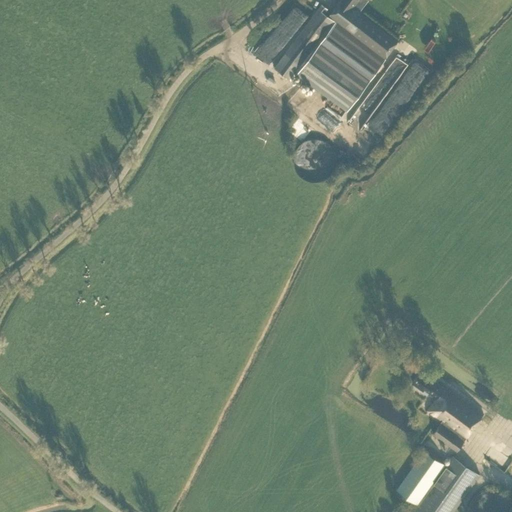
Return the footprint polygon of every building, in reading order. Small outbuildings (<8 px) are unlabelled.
[(330,16),(326,20),(321,17),(327,9),(322,5),(275,67),(291,80),(297,72),(347,109),(375,72),(399,39),(354,6),(358,0),(340,0),(329,15),(330,16)] [(386,100),(410,64),(398,57),(374,92),(386,100)] [(336,174),(331,143),(302,147),(303,156),(302,156),(305,178),(336,174)] [(444,387),(437,382),(438,381),(421,369),(412,382),(429,394),(429,393),(437,398),(427,411),(442,421),(433,434),(457,451),(483,413),(446,385),(444,387)] [(413,511),(452,511),(479,474),(453,456),(447,465),(425,449),(396,490),(418,505),(413,511)] [(493,460),(503,468),(511,457),(501,449),(493,460)] [(507,511),(508,510),(509,507),(508,504),(507,500),(506,497),(503,495),(500,492),(497,490),(493,489),(490,489),(485,490),(482,491),(479,493),(477,495),(475,497),(473,501),(472,505),(472,508),(472,511),(507,511)]
